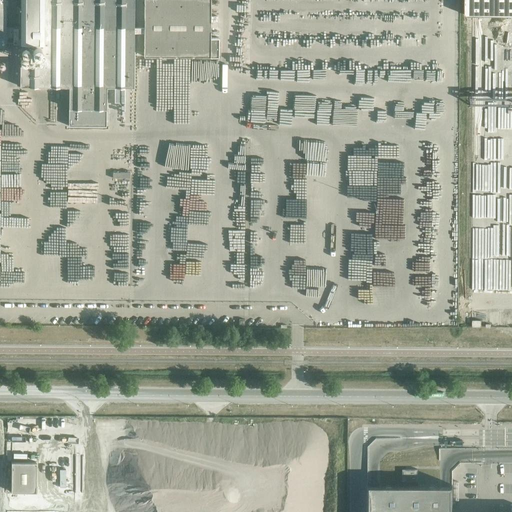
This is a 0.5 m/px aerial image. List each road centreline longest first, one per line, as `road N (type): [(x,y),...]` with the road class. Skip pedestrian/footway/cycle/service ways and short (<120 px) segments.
road 1 (unclassified): [(511,400),(0,397)]
road 2 (unknown): [(511,59),(511,289)]
